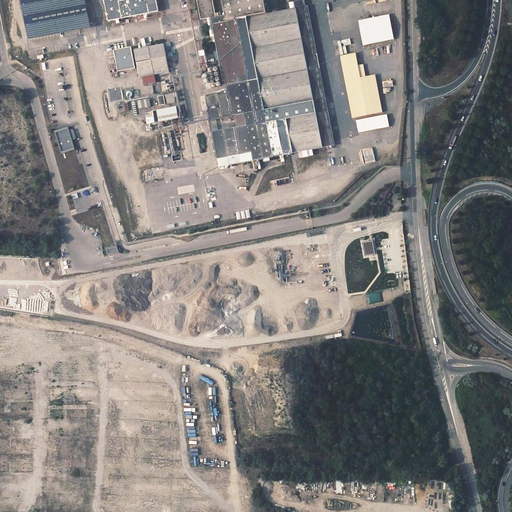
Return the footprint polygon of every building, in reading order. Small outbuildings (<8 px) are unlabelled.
[(86,0),(21,0),(29,39),(92,27),(86,0)] [(105,0),(109,21),(160,11),(157,0),(105,0)] [(196,0),(201,20),(211,18),(216,17),(212,0),(196,0)] [(290,12),(289,9),(266,14),(263,0),(222,0),(226,15),(216,17),(211,18),(224,85),(225,85),(227,91),(205,96),(210,121),(245,114),(247,125),(212,132),(217,159),(252,153),(254,160),(334,145),(333,140),(332,141),(328,122),(319,124),(297,10),(290,12)] [(297,10),(307,8),(305,2),(295,4),(297,10)] [(335,140),(309,8),(307,8),(297,10),(319,124),(328,122),(332,141),(333,140),(335,140)] [(363,45),(394,39),(390,14),(358,20),(363,45)] [(165,43),(135,49),(140,77),(170,71),(165,43)] [(132,47),(115,50),(119,71),(136,68),(132,47)] [(342,59),(354,120),(383,114),(376,77),(362,80),(357,56),(342,59)] [(215,65),(204,68),(208,88),(219,86),(215,65)] [(394,85),(394,77),(383,78),(384,86),(394,85)] [(120,87),(109,89),(111,101),(122,99),(120,87)] [(134,87),(123,90),(125,99),(136,97),(134,87)] [(165,95),(155,97),(156,106),(161,105),(161,100),(165,99),(165,95)] [(152,106),(150,98),(139,100),(141,109),(152,106)] [(177,106),(158,110),(161,121),(179,118),(179,117),(186,115),(185,111),(178,112),(177,106)] [(58,129),(53,130),(61,153),(76,148),(72,138),(76,137),(73,129),(69,130),(68,126),(58,129)] [(181,128),(171,130),(175,151),(185,149),(181,128)] [(168,133),(161,134),(164,154),(171,153),(168,133)] [(252,153),(217,159),(219,167),(254,160),(252,153)] [(365,255),(375,254),(374,240),(363,241),(365,255)] [(106,247),(107,255),(119,252),(117,244),(106,247)] [(368,294),(369,303),(382,301),(380,292),(368,294)] [(0,350),(33,349),(33,342),(0,342),(0,350)] [(0,362),(33,362),(33,354),(0,354),(0,362)] [(78,372),(77,364),(50,364),(50,372),(78,372)] [(0,381),(6,382),(6,374),(9,374),(9,366),(0,365),(0,381)] [(14,374),(14,381),(30,381),(30,373),(33,373),(33,365),(11,365),(11,374),(14,374)] [(93,381),(93,373),(50,373),(50,381),(93,381)] [(0,399),(9,400),(9,392),(6,392),(6,384),(0,383),(0,399)] [(11,400),(33,400),(33,391),(30,391),(30,384),(14,384),(14,392),(11,392),(11,400)] [(50,386),(50,394),(93,394),(93,386),(50,386)] [(51,397),(51,405),(93,404),(93,397),(51,397)] [(0,402),(0,417),(6,418),(6,410),(9,410),(9,402),(0,402)] [(30,418),(30,410),(33,410),(33,402),(13,402),(13,418),(30,418)] [(0,420),(0,435),(9,436),(9,428),(6,428),(6,420),(0,420)] [(30,428),(30,420),(15,421),(15,428),(11,428),(11,436),(33,436),(33,428),(30,428)] [(84,468),(87,435),(49,433),(46,465),(84,468)] [(0,453),(6,453),(6,446),(9,446),(9,438),(0,438),(0,453)] [(11,438),(11,446),(15,446),(15,453),(30,453),(30,446),(33,446),(33,438),(11,438)] [(31,448),(32,460),(40,460),(40,448),(31,448)] [(0,471),(9,471),(9,463),(6,463),(6,456),(0,455),(0,471)] [(14,463),(11,463),(11,471),(32,472),(32,463),(29,463),(29,456),(15,456),(14,463)]
